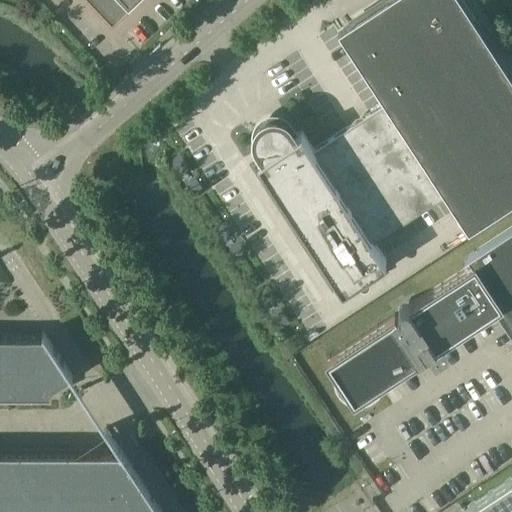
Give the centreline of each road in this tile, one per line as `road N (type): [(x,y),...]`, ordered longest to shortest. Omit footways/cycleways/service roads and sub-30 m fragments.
road 1 (tertiary): [(41,179),(260,511)]
road 2 (unclassified): [(250,0),(41,179)]
